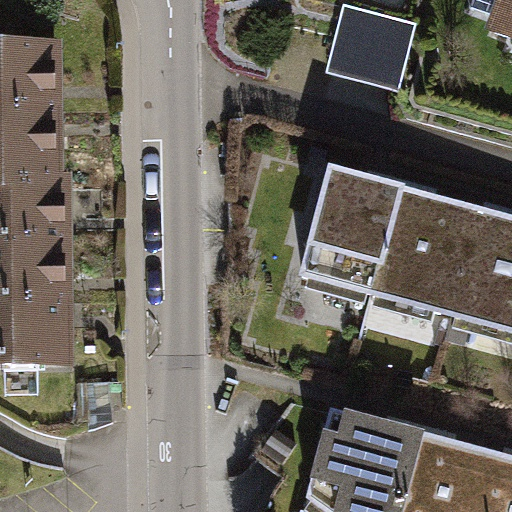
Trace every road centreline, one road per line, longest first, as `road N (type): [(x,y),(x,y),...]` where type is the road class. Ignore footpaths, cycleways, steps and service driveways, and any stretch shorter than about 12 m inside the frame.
road 1 (residential): [(172,0),(176,511)]
road 2 (unknown): [(172,79),(511,163)]
